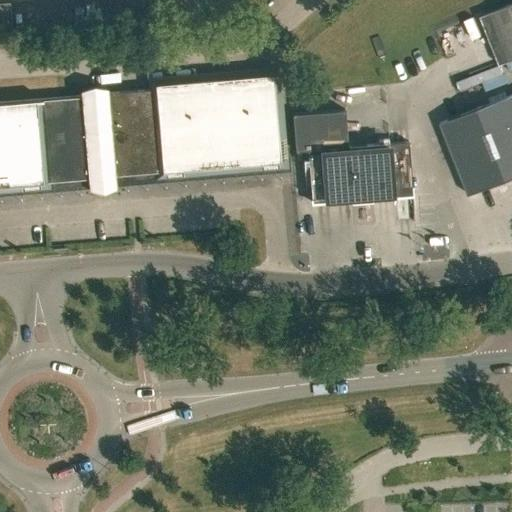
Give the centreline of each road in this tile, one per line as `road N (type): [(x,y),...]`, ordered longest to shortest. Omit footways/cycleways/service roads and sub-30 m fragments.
road 1 (primary): [(105,409),(511,362)]
road 2 (residential): [(281,284),(274,199),(0,220)]
road 3 (residential): [(0,68),(232,47),(306,0)]
road 4 (residential): [(281,284),(156,262),(37,271)]
road 5 (residential): [(511,256),(281,284)]
